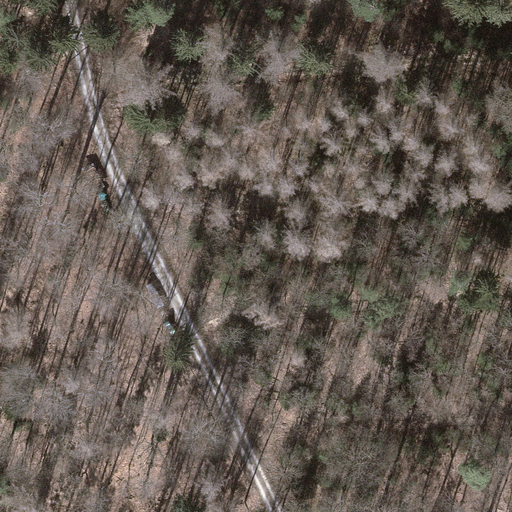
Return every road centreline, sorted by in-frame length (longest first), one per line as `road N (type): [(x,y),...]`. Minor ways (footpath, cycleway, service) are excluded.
road 1 (track): [(284,511),(87,81),(71,0)]
road 2 (track): [(87,81),(511,35)]
